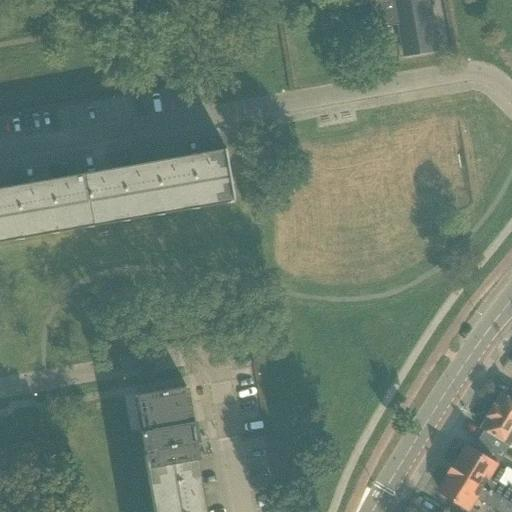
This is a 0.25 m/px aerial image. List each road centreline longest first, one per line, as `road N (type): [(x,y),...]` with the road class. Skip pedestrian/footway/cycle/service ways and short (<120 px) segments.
road 1 (residential): [(0,157),(464,73),(511,98)]
road 2 (residential): [(241,511),(221,376),(183,357),(0,388)]
road 3 (tertiary): [(373,511),(457,370),(511,300)]
